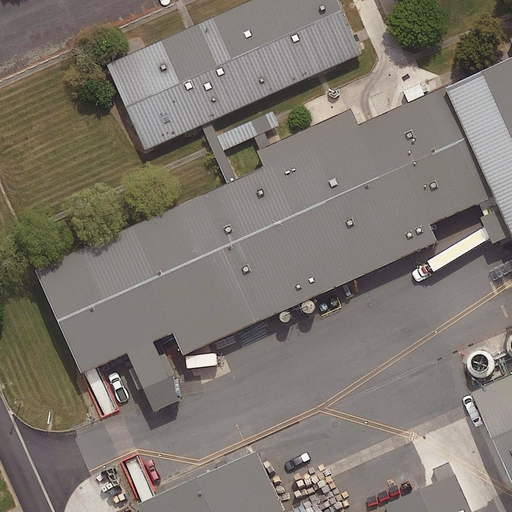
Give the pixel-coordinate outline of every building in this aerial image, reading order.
[(342,0),(183,0),(87,43),(131,143),(362,42),(342,0)] [(404,0),(380,0),(388,17),(408,8),(404,0)] [(511,36),(445,66),(493,176),(511,218),(511,36)] [(493,176),(445,66),(16,253),(64,363),(493,176)] [(511,469),(511,356),(469,375),(511,470),(511,469)] [(300,511),(268,437),(140,493),(148,511),(300,511)] [(491,511),(459,440),(359,484),(371,511),(491,511)]
